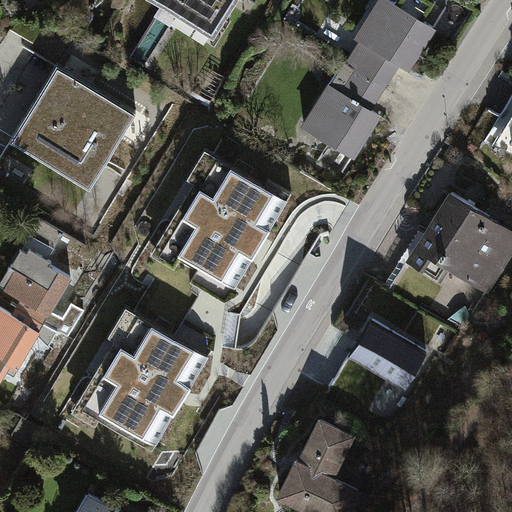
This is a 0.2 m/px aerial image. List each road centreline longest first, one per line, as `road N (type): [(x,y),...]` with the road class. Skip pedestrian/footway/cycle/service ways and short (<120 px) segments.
road 1 (residential): [(505,0),(415,133),(198,511)]
road 2 (track): [(413,511),(476,417),(511,381)]
